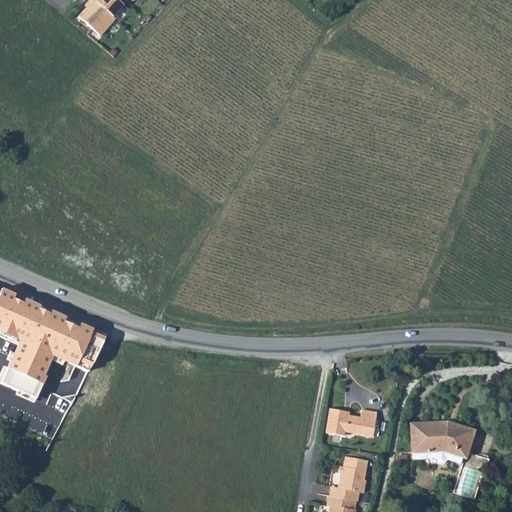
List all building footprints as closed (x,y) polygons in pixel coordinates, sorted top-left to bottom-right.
[(93,0),(90,0),(87,4),(89,6),(78,17),(100,36),(115,19),(112,17),(93,0)] [(93,0),(112,17),(123,5),(117,0),(93,0)] [(80,385),(105,336),(0,292),(0,334),(16,341),(5,369),(29,379),(41,351),(66,362),(60,376),(80,385)] [(329,409),(325,433),(343,436),(344,430),(354,431),(356,434),(372,437),(376,413),(362,411),(360,418),(344,416),(345,412),(329,409)] [(446,423),(411,425),(413,452),(415,452),(443,451),(462,457),(464,458),(462,465),(485,472),(489,460),(466,453),(473,431),(446,423)] [(443,451),(415,452),(415,460),(435,459),(438,464),(443,464),(447,460),(460,464),(462,457),(443,451)] [(331,487),(329,496),(356,501),(357,501),(359,493),(363,493),(366,481),(364,480),(367,461),(345,457),(343,468),(344,468),(343,474),(340,473),(337,488),(331,487)] [(480,472),(465,467),(456,494),(471,499),(480,472)] [(364,495),(362,502),(369,503),(371,496),(364,495)] [(329,496),(328,496),(326,505),(330,506),(328,511),(355,511),(356,510),(355,510),(356,501),(329,496)]
